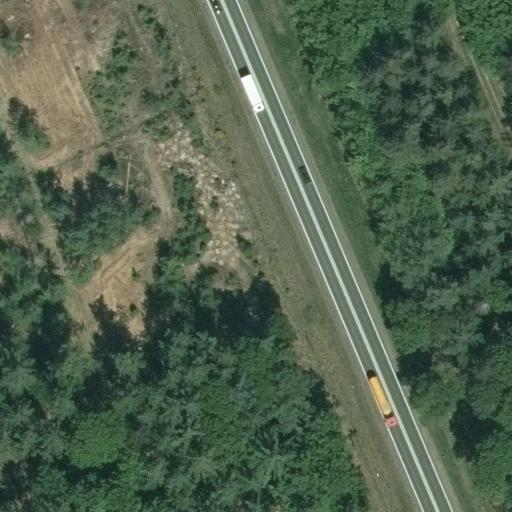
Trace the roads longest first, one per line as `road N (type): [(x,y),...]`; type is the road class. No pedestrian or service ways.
road 1 (trunk): [(439,511),(224,0)]
road 2 (track): [(0,499),(108,475),(123,481),(137,511)]
road 3 (track): [(511,140),(444,0)]
